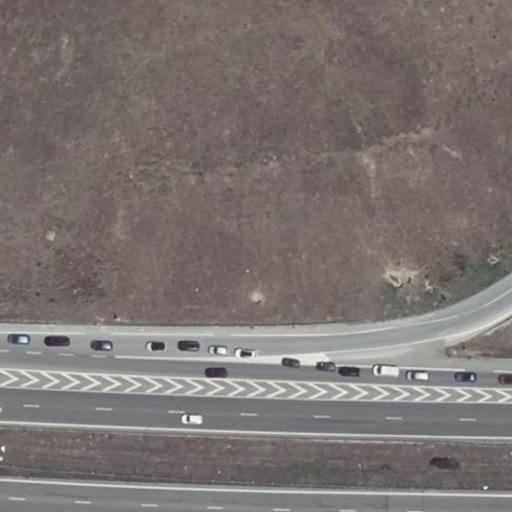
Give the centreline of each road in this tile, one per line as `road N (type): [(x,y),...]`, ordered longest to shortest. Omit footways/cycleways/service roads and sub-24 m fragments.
road 1 (motorway): [(511,300),(461,323),(326,344),(0,343)]
road 2 (motorway): [(511,381),(0,359)]
road 3 (motorway): [(511,421),(0,404)]
road 4 (motorway): [(0,499),(418,511)]
